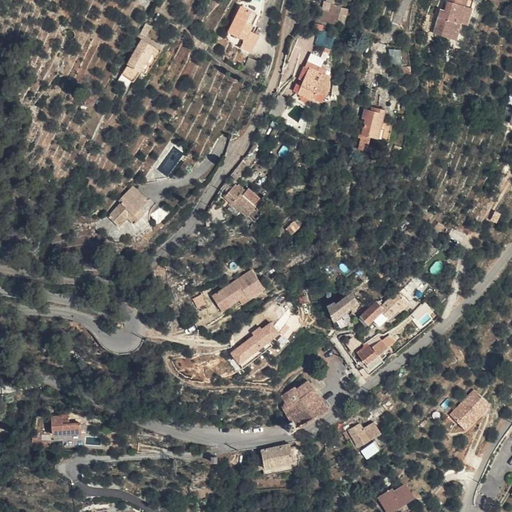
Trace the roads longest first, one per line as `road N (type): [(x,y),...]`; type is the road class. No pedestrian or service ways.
road 1 (tertiary): [(0,369),(51,381),(169,433),(282,441),(339,409),(450,320),(511,251)]
road 2 (residential): [(0,269),(109,286),(126,283),(162,251),(263,107),(292,0)]
road 3 (tertiary): [(0,287),(103,308),(131,326),(115,342),(76,317),(0,313)]
